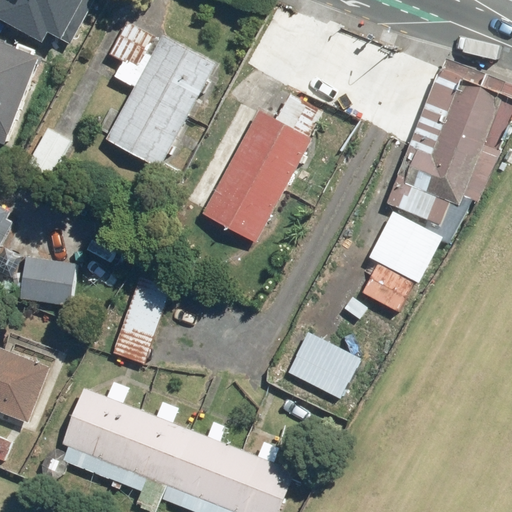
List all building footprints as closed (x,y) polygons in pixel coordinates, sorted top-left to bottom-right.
[(1,0),(0,2),(0,16),(44,41),(48,33),(65,43),(88,0),(1,0)] [(161,169),(221,64),(133,14),(110,55),(127,64),(120,76),(140,87),(109,140),(161,169)] [(0,141),(12,145),(43,54),(0,39),(0,141)] [(511,130),(511,82),(454,58),(390,209),(441,230),(454,202),(464,206),(467,198),(481,204),(511,130)] [(280,117),(259,106),(206,213),(262,241),(328,109),(292,92),(280,117)] [(76,140),(52,125),(28,166),(51,180),(76,140)] [(0,237),(14,210),(0,202),(0,237)] [(79,258),(25,256),(23,302),(76,305),(79,258)] [(422,291),(389,272),(368,308),(401,327),(422,291)] [(176,290),(142,277),(114,353),(148,366),(176,290)] [(0,409),(33,422),(54,367),(0,345),(0,409)] [(117,384),(112,397),(89,388),(63,458),(142,488),(135,507),(148,511),(156,511),(162,497),(199,511),(281,511),(297,471),(278,464),(284,448),(266,441),(260,455),(228,443),(233,430),(215,423),(210,437),(176,424),(182,408),(167,402),(161,417),(126,404),(131,389),(117,384)] [(0,429),(0,458),(8,461),(17,436),(0,429)]
